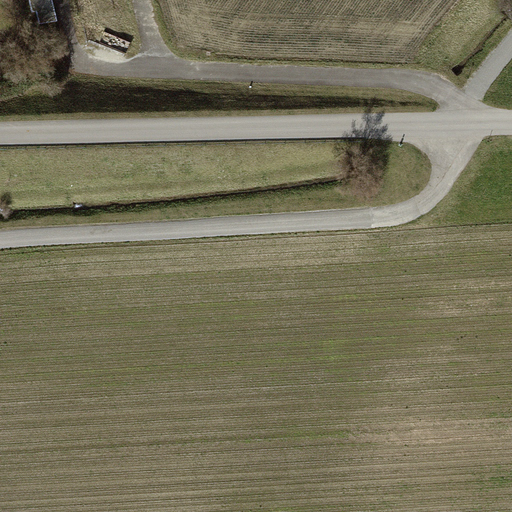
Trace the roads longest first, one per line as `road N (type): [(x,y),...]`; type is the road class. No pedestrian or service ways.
road 1 (track): [(0,237),(375,217),(427,204),(485,75),(511,45)]
road 2 (unclassified): [(0,134),(511,125)]
